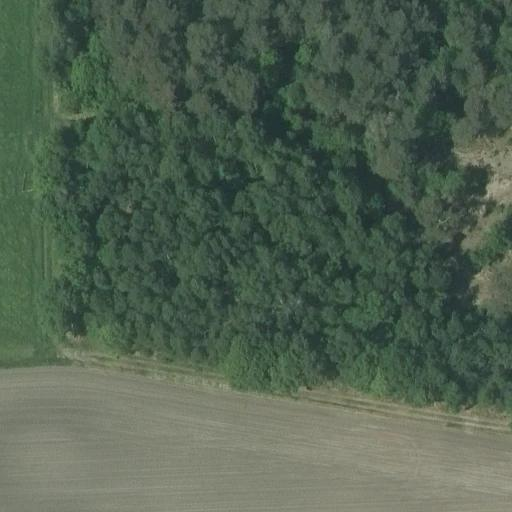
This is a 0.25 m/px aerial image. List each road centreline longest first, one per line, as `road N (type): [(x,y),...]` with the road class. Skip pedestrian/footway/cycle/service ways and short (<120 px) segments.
road 1 (track): [(101,278),(84,361),(511,426)]
road 2 (track): [(101,278),(97,0)]
